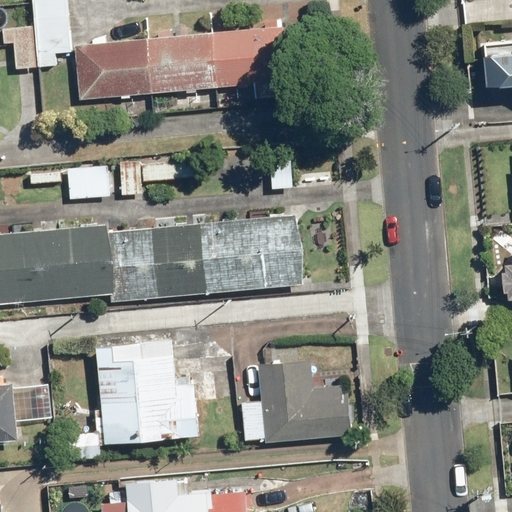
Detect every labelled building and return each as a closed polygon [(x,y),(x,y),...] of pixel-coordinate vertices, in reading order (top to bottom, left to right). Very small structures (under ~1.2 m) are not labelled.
[(511,0),(477,0),(477,19),(511,19),(511,0)] [(37,24),(7,26),(8,42),(17,41),(19,67),(40,66),(37,24)] [(284,26),(76,44),(80,98),(256,82),(257,97),(290,93),(284,26)] [(511,52),(487,54),(489,85),(511,82),(511,52)] [(273,189),(295,187),(293,152),(271,153),(273,189)] [(145,180),(199,175),(197,157),(144,162),(145,180)] [(122,195),(143,194),(141,161),(120,163),(122,195)] [(69,168),(72,199),(112,195),(109,164),(69,168)] [(33,185),(63,182),(62,171),(32,174),(33,185)] [(305,283),(298,210),(109,229),(109,221),(0,231),(0,302),(109,292),(110,302),(305,283)] [(178,382),(174,339),(98,345),(106,440),(202,431),(197,380),(178,382)] [(267,442),(354,433),(349,382),(316,385),(313,357),(259,362),(267,442)] [(0,438),(21,437),(16,382),(0,383),(0,438)] [(106,511),(246,511),(244,485),(180,490),(179,476),(127,480),(129,502),(106,504),(106,511)]
